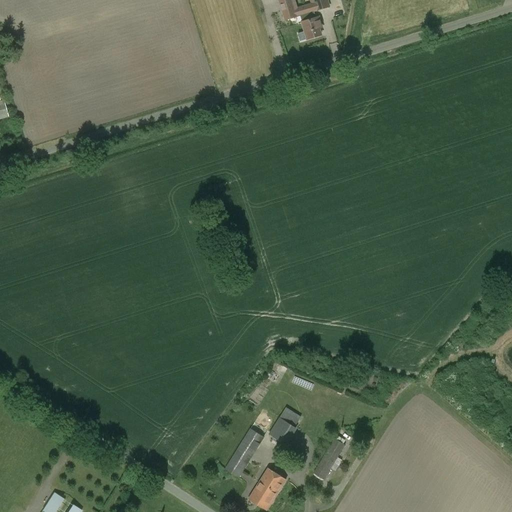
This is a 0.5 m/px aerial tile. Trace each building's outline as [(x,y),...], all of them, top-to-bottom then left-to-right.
[(307,15),(330,7),(328,0),(310,0),(312,4),(294,10),(290,0),(279,0),(286,21),(301,16),(303,22),(302,23),(306,33),(307,33),(309,39),(307,40),(308,40),(321,36),(319,30),(322,29),(318,18),(309,21),(307,15)] [(0,119),(8,118),(3,101),(0,101),(0,119)] [(284,445),(295,427),(280,418),(268,435),(284,445)] [(239,479),(264,438),(250,429),(225,470),(239,479)] [(335,463),(345,446),(334,439),(324,457),(335,463)] [(335,463),(324,457),(313,474),(324,481),(335,463)] [(267,511),(286,480),(268,469),(249,500),(267,511)] [(54,492),(42,510),(45,511),(54,511),(63,498),(54,492)]
